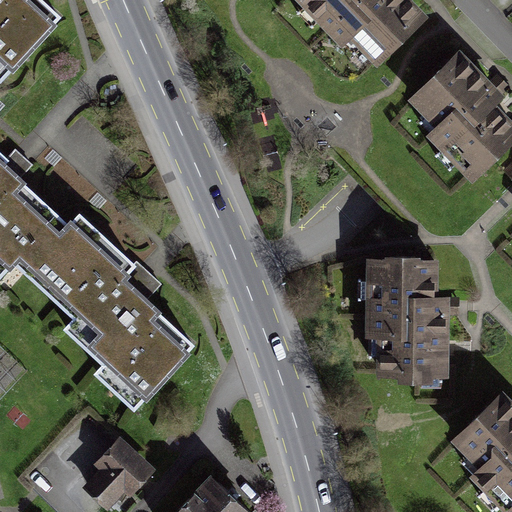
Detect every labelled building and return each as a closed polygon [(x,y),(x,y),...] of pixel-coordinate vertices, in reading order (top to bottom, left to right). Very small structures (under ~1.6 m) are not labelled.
[(0,0),(0,58),(13,71),(62,19),(41,0),(0,0)] [(417,0),(302,0),(342,34),(346,29),(377,57),(423,5),(417,0)] [(511,110),(490,87),(462,57),(415,101),(427,114),(422,118),(474,173),(511,136),(511,110)] [(0,156),(0,265),(10,254),(72,313),(64,321),(139,391),(190,337),(125,277),(119,271),(129,261),(69,206),(62,214),(0,156)] [(427,252),(374,252),(373,362),(402,362),(401,379),(441,379),(442,337),(442,291),(427,291),(427,252)] [(511,397),(509,393),(458,440),(511,499),(511,397)] [(153,464),(123,440),(87,484),(108,501),(125,480),(134,487),(153,464)] [(255,511),(262,504),(216,465),(174,511),(255,511)]
